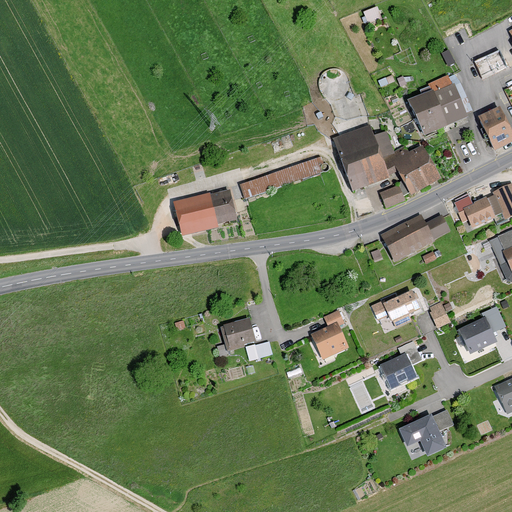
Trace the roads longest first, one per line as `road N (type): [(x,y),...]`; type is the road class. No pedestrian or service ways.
road 1 (secondary): [(511,156),(351,233),(0,292)]
road 2 (unknown): [(359,230),(336,158),(319,144),(185,190),(168,219),(165,260)]
road 3 (track): [(0,413),(14,433),(152,511)]
road 4 (track): [(0,262),(135,244),(165,260)]
